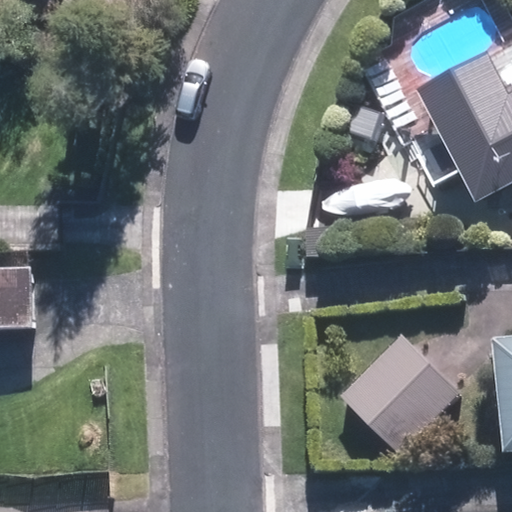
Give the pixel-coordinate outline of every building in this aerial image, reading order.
[(419,86),(475,199),(511,181),(511,91),(509,94),(488,52),(419,86)] [(348,226),(298,229),(300,267),(350,264),(348,226)] [(0,335),(27,335),(26,277),(0,277),(0,335)] [(341,398),(398,453),(458,393),(401,337),(341,398)] [(511,340),(496,343),(508,445),(511,444),(511,340)]
